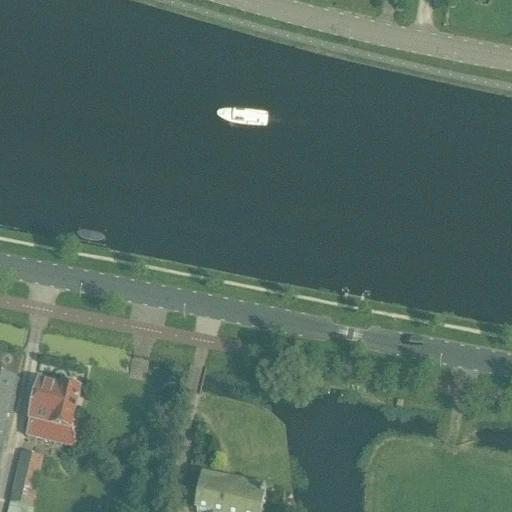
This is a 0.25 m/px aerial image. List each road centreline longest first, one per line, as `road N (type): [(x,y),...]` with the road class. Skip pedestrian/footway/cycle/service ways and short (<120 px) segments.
road 1 (tertiary): [(0,267),(511,366)]
road 2 (tertiary): [(511,60),(246,0)]
